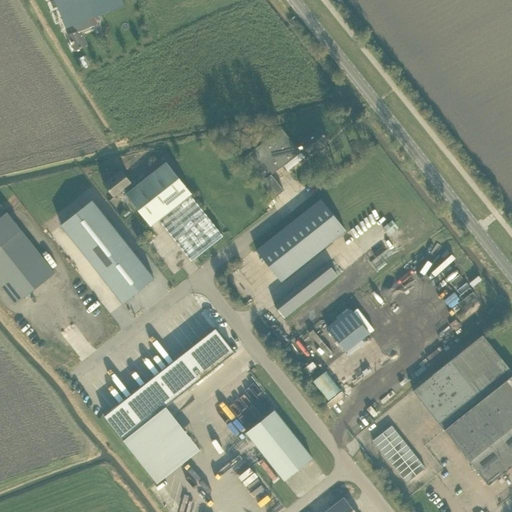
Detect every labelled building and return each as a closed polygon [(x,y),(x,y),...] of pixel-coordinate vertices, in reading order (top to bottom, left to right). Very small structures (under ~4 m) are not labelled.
[(123,4),(121,0),(54,0),(66,28),(68,28),(93,17),(123,4)] [(73,49),(74,51),(85,46),(79,31),(96,24),(93,17),(68,28),(71,34),(67,35),(71,44),(70,46),(71,49),(73,49)] [(260,183),(273,199),(284,191),(271,175),(304,148),(310,155),(328,141),(319,129),(300,143),(301,144),(296,148),(281,128),(242,160),(261,183),(260,183)] [(222,237),(164,164),(132,190),(128,186),(130,184),(120,171),(103,184),(113,198),(122,191),(150,226),(158,220),(191,261),(222,237)] [(154,279),(91,200),(60,225),(122,304),(154,279)] [(256,251),(280,282),(345,231),(320,200),(256,251)] [(6,213),(0,217),(0,285),(15,305),(54,273),(6,213)] [(392,217),(384,225),(390,232),(399,224),(392,217)] [(330,258),(274,299),(284,314),(341,272),(330,258)] [(366,310),(373,305),(380,315),(393,305),(376,284),(352,303),(367,323),(373,319),(366,310)] [(326,328),(345,351),(369,333),(350,309),(326,328)] [(274,323),(270,326),(280,341),(284,338),(274,323)] [(103,416),(123,441),(211,371),(234,353),(215,329),(103,416)] [(487,486),(511,465),(511,373),(482,335),(412,390),(487,486)] [(327,400),(340,390),(325,372),(312,382),(327,400)] [(246,433),(283,480),(312,458),(274,410),(246,433)] [(389,425),(380,432),(383,437),(393,429),(389,425)] [(393,429),(383,437),(387,441),(397,434),(393,429)] [(380,432),(370,440),(374,444),(383,437),(380,432)] [(397,434),(387,441),(391,446),(400,439),(397,434)] [(383,437),(374,444),(378,449),(387,441),(383,437)] [(400,439),(391,446),(395,451),(404,443),(400,439)] [(387,441),(378,449),(382,454),(391,446),(387,441)] [(404,443),(395,451),(398,455),(408,448),(404,443)] [(391,446),(382,454),(385,458),(395,451),(391,446)] [(195,447),(189,452),(205,472),(210,467),(195,447)] [(408,448),(398,455),(402,460),(412,453),(408,448)] [(395,451),(385,458),(389,463),(398,455),(395,451)] [(412,453),(402,460),(406,465),(415,457),(412,453)] [(398,455),(389,463),(393,468),(402,460),(398,455)] [(415,457),(406,465),(410,470),(419,462),(415,457)] [(402,460),(393,468),(397,472),(406,465),(402,460)] [(419,462),(410,470),(413,474),(423,467),(419,462)] [(406,465),(397,472),(400,477),(410,470),(406,465)] [(423,467),(413,474),(417,479),(427,471),(423,467)] [(410,470),(400,477),(404,482),(413,474),(410,470)] [(427,471),(417,479),(421,484),(430,476),(427,471)] [(413,474),(404,482),(408,486),(417,479),(413,474)] [(173,504),(178,477),(173,476),(168,503),(173,504)] [(430,476),(421,484),(425,488),(434,481),(430,476)] [(417,479),(408,486),(412,491),(421,484),(417,479)] [(434,481),(425,488),(428,493),(438,485),(434,481)] [(421,484),(412,491),(415,496),(425,488),(421,484)] [(438,485),(428,493),(432,498),(442,490),(438,485)] [(425,488),(415,496),(419,500),(428,493),(425,488)] [(442,490),(432,498),(436,502),(445,495),(442,490)] [(428,493),(419,500),(423,505),(432,498),(428,493)] [(445,495),(436,502),(440,507),(449,500),(445,495)] [(355,511),(343,497),(325,511),(355,511)] [(432,498),(423,505),(427,510),(436,502),(432,498)] [(449,500),(440,507),(443,511),(453,504),(449,500)] [(436,502),(427,510),(428,511),(433,511),(440,507),(436,502)]
